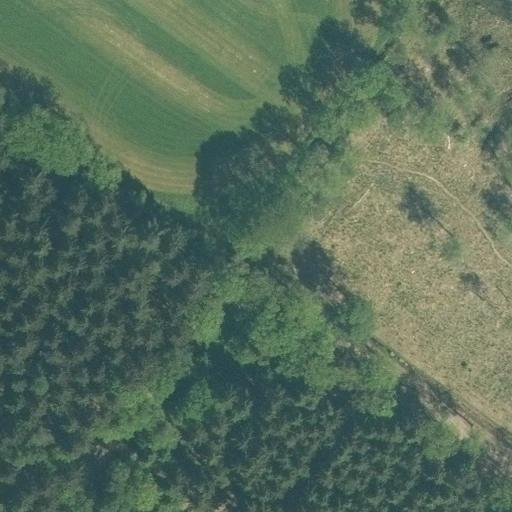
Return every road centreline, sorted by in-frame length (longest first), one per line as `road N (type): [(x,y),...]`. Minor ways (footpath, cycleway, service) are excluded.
road 1 (track): [(225,286),(288,304),(511,469)]
road 2 (track): [(95,461),(225,286)]
